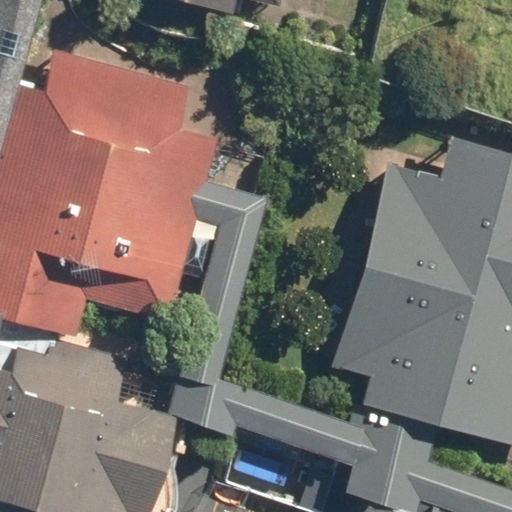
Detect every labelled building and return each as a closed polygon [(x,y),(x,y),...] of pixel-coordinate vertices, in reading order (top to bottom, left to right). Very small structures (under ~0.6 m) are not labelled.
[(187,0),(225,10),(227,0),(254,0),(271,4),(272,0),(187,0)] [(3,76),(0,86),(0,312),(67,331),(77,294),(158,316),(208,133),(170,122),(180,83),(46,47),(35,85),(3,76)] [(377,160),(319,361),(360,373),(352,399),(511,444),(511,150),(442,130),(429,175),(377,160)] [(0,511),(119,511),(120,510),(128,511),(136,511),(165,408),(108,392),(119,350),(14,322),(3,364),(0,363),(0,511)] [(458,511),(359,482),(334,511),(458,511)]
